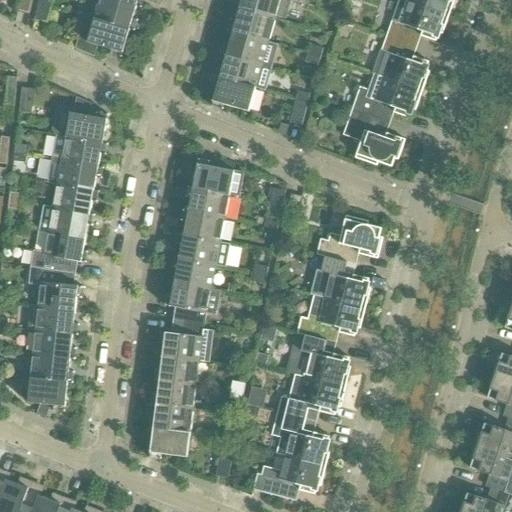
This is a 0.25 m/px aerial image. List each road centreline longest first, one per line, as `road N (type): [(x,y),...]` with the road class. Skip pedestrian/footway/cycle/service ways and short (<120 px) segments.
road 1 (residential): [(104,467),(119,306),(159,107)]
road 2 (residential): [(355,511),(432,206)]
road 3 (residential): [(417,511),(488,225)]
road 4 (residential): [(432,206),(159,107)]
road 5 (residential): [(432,206),(497,0)]
road 6 (residential): [(159,107),(0,35)]
road 7 (residential): [(217,511),(104,467)]
